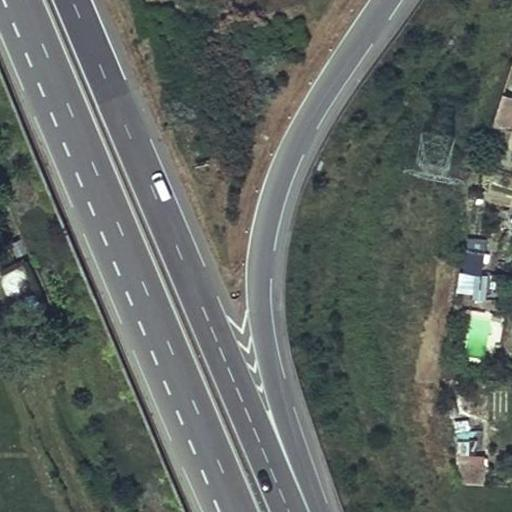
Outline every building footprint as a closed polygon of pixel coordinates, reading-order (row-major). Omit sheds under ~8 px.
[(511,98),(507,96),(498,127),(511,131),(511,98)] [(488,251),(488,238),(468,237),(467,250),(488,251)] [(485,272),(486,253),(465,252),(464,271),(485,272)] [(459,273),(458,296),(487,298),(488,275),(459,273)] [(459,363),(458,380),(471,381),(472,363),(459,363)] [(467,467),(468,487),(492,488),(493,470),(467,467)]
